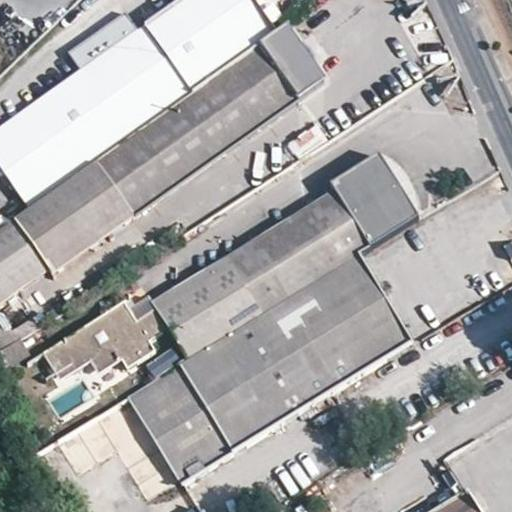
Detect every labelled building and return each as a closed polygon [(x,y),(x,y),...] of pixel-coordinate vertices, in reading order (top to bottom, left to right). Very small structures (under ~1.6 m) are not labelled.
[(0,133),(0,169),(29,211),(94,165),(274,36),(248,0),(189,0),(140,35),(83,75),(0,133)] [(83,75),(140,35),(127,15),(69,57),(83,75)] [(274,36),(94,165),(131,217),(321,83),(283,30),(274,36)] [(287,143),(297,159),(326,141),(316,125),(287,143)] [(416,220),(376,156),(324,189),(331,200),(152,307),(146,298),(126,311),(122,304),(50,351),(62,370),(95,349),(103,361),(116,352),(127,370),(153,354),(147,345),(168,332),(187,362),(208,349),(258,318),(263,314),(355,258),(364,252),(416,220)] [(14,222),(45,265),(52,274),(131,217),(94,165),(29,211),(14,222)] [(401,191),(407,202),(415,197),(409,187),(401,191)] [(0,297),(45,265),(14,222),(0,231),(0,297)] [(126,400),(181,486),(410,344),(355,258),(263,314),(258,318),(208,349),(187,362),(126,400)] [(0,312),(0,350),(21,337),(3,310),(0,312)] [(146,365),(153,377),(175,363),(168,352),(146,365)] [(440,511),(469,511),(462,499),(440,511)]
